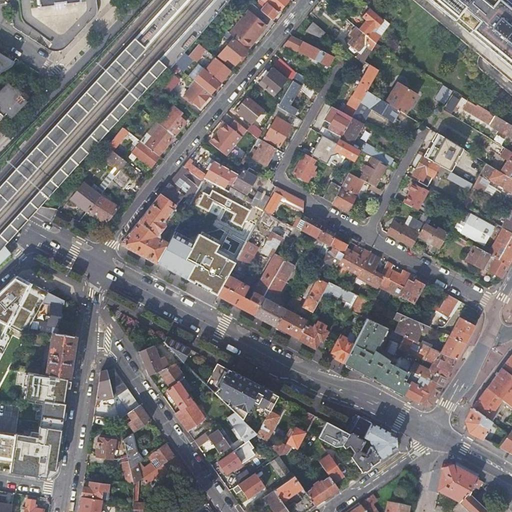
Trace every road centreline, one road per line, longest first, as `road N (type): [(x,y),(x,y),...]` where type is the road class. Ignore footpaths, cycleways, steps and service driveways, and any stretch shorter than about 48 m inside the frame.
road 1 (secondary): [(98,264),(294,370),(432,431)]
road 2 (residential): [(98,264),(118,226),(305,0)]
road 3 (residential): [(365,237),(280,178),(339,66)]
road 4 (residential): [(229,511),(110,345),(88,337)]
road 5 (tertiary): [(88,337),(66,490)]
road 6 (residential): [(496,306),(365,237)]
road 7 (residential): [(329,511),(432,431)]
